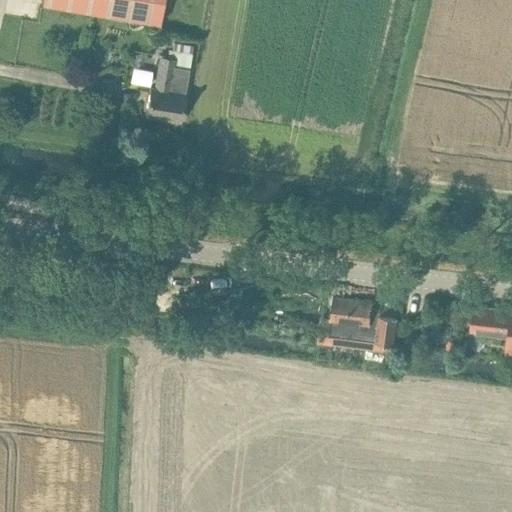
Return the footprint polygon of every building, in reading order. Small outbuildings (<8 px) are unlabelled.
[(163,0),(41,0),(41,3),(160,21),(163,0)] [(161,33),(159,43),(170,44),(171,35),(161,33)] [(180,120),(189,59),(190,52),(168,48),(166,56),(158,55),(154,86),(150,85),(146,114),(180,120)] [(331,317),(328,333),(339,335),(376,340),(394,342),(395,336),(397,316),(379,314),(380,307),(372,306),(372,300),(334,294),(331,317)] [(475,306),(472,327),(482,328),(484,328),(503,330),(507,331),(506,339),(505,352),(511,352),(511,310),(510,310),(497,308),(475,306)] [(403,328),(401,341),(411,342),(413,330),(403,328)]
